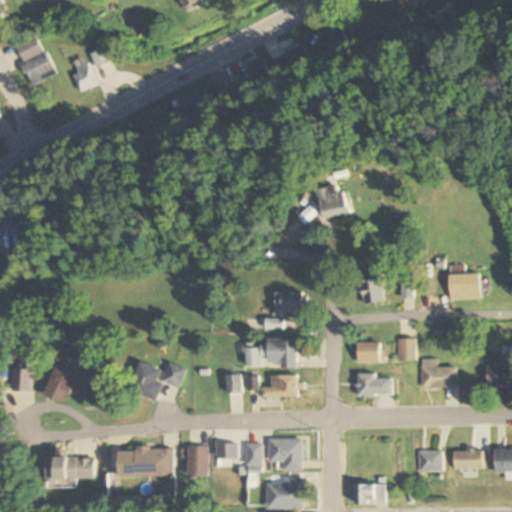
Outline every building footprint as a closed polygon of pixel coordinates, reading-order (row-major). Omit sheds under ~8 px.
[(180,0),(187,12),(204,3),(202,0),(180,0)] [(417,7),(413,0),(389,0),(399,18),(417,7)] [(323,43),(337,68),(355,58),(341,33),(323,43)] [(35,87),(58,75),(37,36),(14,49),(35,87)] [(99,69),(112,62),(105,48),(91,56),(99,69)] [(310,72),(305,50),(272,57),(276,79),(310,72)] [(97,87),(86,58),(75,62),(79,73),(74,75),(81,93),(97,87)] [(273,83),(263,60),(247,67),(256,91),(273,83)] [(178,98),(183,116),(210,108),(205,90),(178,98)] [(322,219),(343,216),(338,188),(318,190),(322,219)] [(452,273),(465,273),(465,264),(451,264),(452,273)] [(451,275),(451,301),(481,301),(481,275),(451,275)] [(384,302),(382,279),(361,281),(364,304),(384,302)] [(402,283),(402,299),(413,299),(413,283),(402,283)] [(306,312),(306,293),(276,293),(276,312),(306,312)] [(283,330),(283,320),(266,320),(266,330),(283,330)] [(399,362),(418,361),(417,339),(399,340),(399,362)] [(298,367),(298,340),(270,340),(270,367),(298,367)] [(385,362),(385,343),(358,343),(358,362),(385,362)] [(489,388),(511,387),(511,347),(506,348),(506,355),(505,355),(505,366),(489,366),(489,388)] [(43,396),(64,404),(80,363),(60,354),(43,396)] [(423,388),(459,388),(459,368),(439,368),(439,360),(423,360),(423,388)] [(156,403),(163,386),(157,383),(162,371),(140,362),(133,378),(129,376),(124,389),(156,403)] [(161,381),(178,389),(186,370),(169,363),(161,381)] [(31,370),(12,370),(12,392),(31,392),(31,370)] [(242,375),(226,375),(226,393),(242,393),(242,375)] [(298,376),(272,376),(272,388),(263,388),(263,398),(298,397),(298,376)] [(360,376),(360,395),(393,395),(393,376),(360,376)] [(303,440),(269,440),(269,464),(283,464),(283,472),(303,472),(303,440)] [(217,445),(217,461),(239,461),(239,445),(217,445)] [(189,479),(209,479),(209,446),(189,446),(189,479)] [(247,446),(247,469),(263,469),(263,446),(247,446)] [(137,477),(174,477),(174,449),(137,449),(137,477)] [(511,451),(495,451),(495,474),(511,474),(511,451)] [(444,452),(420,452),(420,473),(444,473),(444,452)] [(454,471),(484,471),(484,452),(454,452),(454,471)] [(94,459),(47,458),(47,482),(94,483),(94,459)] [(305,480),(285,480),(285,485),(267,485),(267,511),(305,511),(305,480)] [(387,486),(356,486),(356,507),(387,507),(387,486)]
